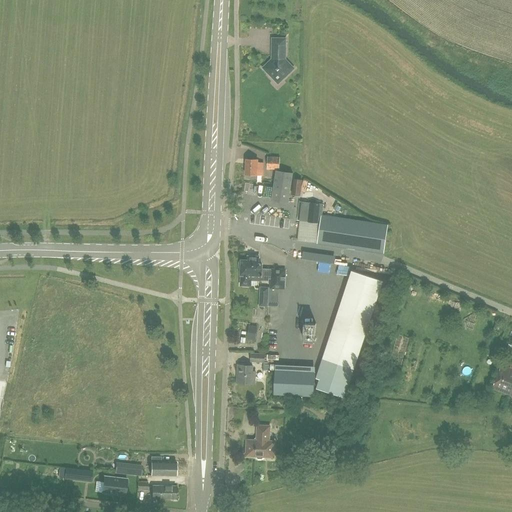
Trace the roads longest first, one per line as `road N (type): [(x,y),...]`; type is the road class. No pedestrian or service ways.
road 1 (residential): [(201,511),(207,269),(200,247)]
road 2 (tertiary): [(200,247),(210,226),(221,0)]
road 3 (tertiary): [(200,247),(0,250)]
road 4 (unclassified): [(0,493),(159,511)]
